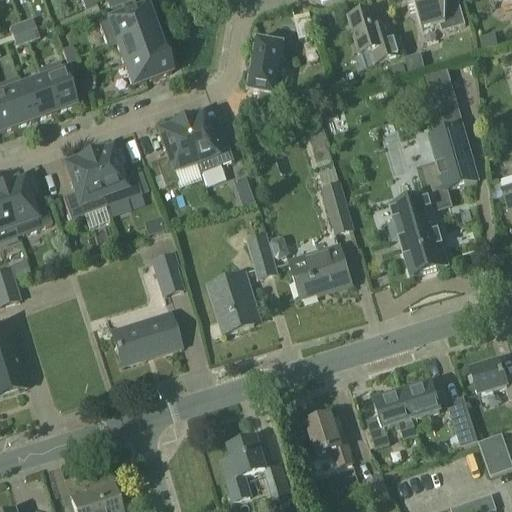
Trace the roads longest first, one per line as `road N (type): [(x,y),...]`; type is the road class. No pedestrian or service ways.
road 1 (tertiary): [(139,422),(511,304)]
road 2 (residential): [(0,169),(227,85),(247,0)]
road 3 (tertiary): [(0,465),(139,422)]
